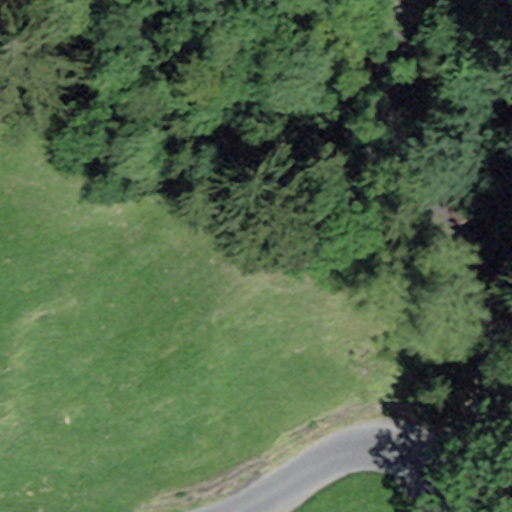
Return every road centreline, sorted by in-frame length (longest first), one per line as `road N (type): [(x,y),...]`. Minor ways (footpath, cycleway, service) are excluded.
road 1 (track): [(409,0),(388,52),(388,116),(409,169),(456,238),(483,308),(490,368),(480,432),(443,486)]
road 2 (unclassified): [(442,511),(433,457),(407,442),(368,442),(321,462),(246,511)]
